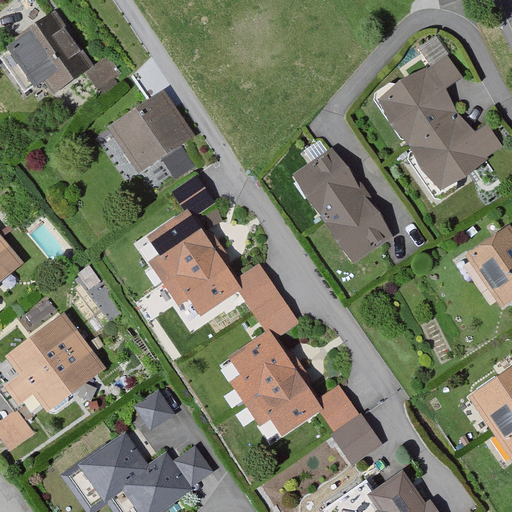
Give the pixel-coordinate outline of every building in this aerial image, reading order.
[(84,68),(49,19),(18,41),(55,92),(83,72),(94,87),(116,71),(104,54),(84,68)] [(412,150),(460,119),(442,91),(463,78),(438,39),(420,51),(430,65),(378,98),(412,150)] [(191,135),(163,93),(112,127),(139,169),(191,135)] [(475,109),(460,119),(412,150),(438,190),(501,150),(475,109)] [(299,177),(328,218),(359,196),(321,141),(307,151),(316,165),(299,177)] [(213,206),(198,181),(178,193),(193,218),(213,206)] [(359,196),(328,218),(356,259),(388,238),(359,196)] [(237,292),(186,217),(151,240),(163,257),(153,264),(182,306),(194,299),(204,314),(237,292)] [(511,299),(511,235),(509,232),(472,259),(505,305),(511,299)] [(0,281),(20,265),(0,240),(0,281)] [(294,320),(260,271),(239,285),(273,335),(294,320)] [(100,369),(61,319),(10,359),(22,375),(7,387),(18,402),(33,391),(47,409),(100,369)] [(316,413),(266,338),(231,362),(243,378),(233,385),(262,428),(274,420),(284,435),(316,413)] [(511,368),(472,399),(494,432),(511,419),(511,368)] [(354,415),(336,389),(315,404),(332,430),(354,415)] [(157,394),(133,408),(147,432),(171,417),(157,394)] [(14,406),(0,418),(0,435),(10,447),(32,431),(14,406)] [(332,437),(351,465),(382,445),(362,416),(332,437)] [(511,419),(494,432),(511,458),(511,419)] [(155,511),(207,475),(192,453),(170,469),(162,458),(146,470),(123,438),(67,478),(90,510),(108,497),(118,511),(155,511)] [(431,511),(403,472),(367,497),(377,511),(431,511)]
